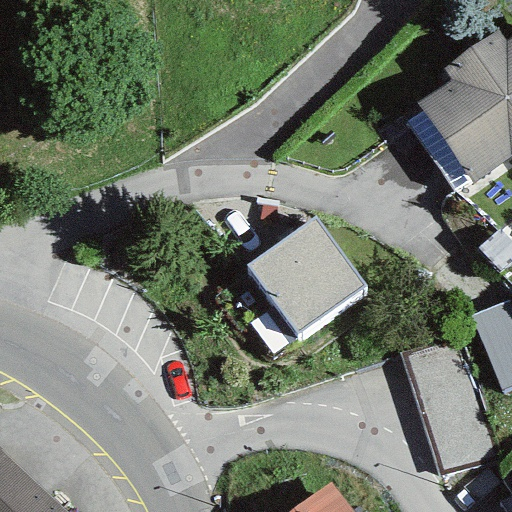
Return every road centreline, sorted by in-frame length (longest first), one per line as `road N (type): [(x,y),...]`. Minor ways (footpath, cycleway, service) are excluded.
road 1 (unknown): [(0,251),(123,211),(334,196)]
road 2 (residential): [(426,511),(382,458),(322,428),(239,430),(154,461)]
road 3 (tertiary): [(0,339),(98,395),(154,461)]
